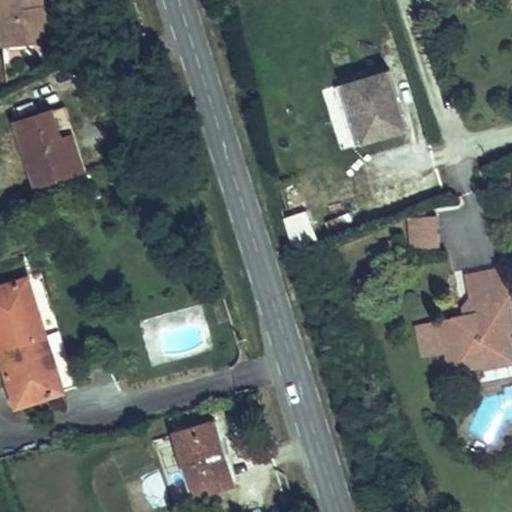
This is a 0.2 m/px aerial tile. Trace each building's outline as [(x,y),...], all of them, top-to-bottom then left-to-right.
[(27,0),(0,0),(0,23),(32,16),(27,0)] [(33,0),(27,0),(32,16),(37,14),(33,0)] [(384,38),(339,54),(361,113),(406,97),(384,38)] [(353,116),(361,113),(339,54),(332,57),(353,116)] [(66,150),(56,113),(55,114),(44,87),(12,99),(37,161),(66,150)] [(292,131),(298,111),(276,105),(270,125),(292,131)] [(56,113),(66,150),(77,146),(63,111),(56,113)] [(422,189),(425,226),(455,223),(452,186),(422,189)] [(282,218),(293,249),(318,240),(307,209),(282,218)] [(511,272),(507,242),(478,247),(484,281),(488,303),(475,305),(473,293),(432,300),(438,332),(462,328),(466,351),(499,345),(498,334),(511,330),(511,319),(510,305),(511,304),(511,272)] [(0,262),(0,340),(12,384),(60,370),(29,255),(0,262)] [(471,283),(473,293),(475,305),(488,303),(484,281),(471,283)] [(511,354),(511,330),(498,334),(499,345),(502,356),(511,354)] [(511,391),(473,396),(478,438),(498,436),(497,422),(511,420),(511,391)] [(214,396),(176,407),(193,469),(225,460),(218,434),(224,432),(214,396)] [(60,420),(28,428),(36,453),(68,444),(60,420)]
